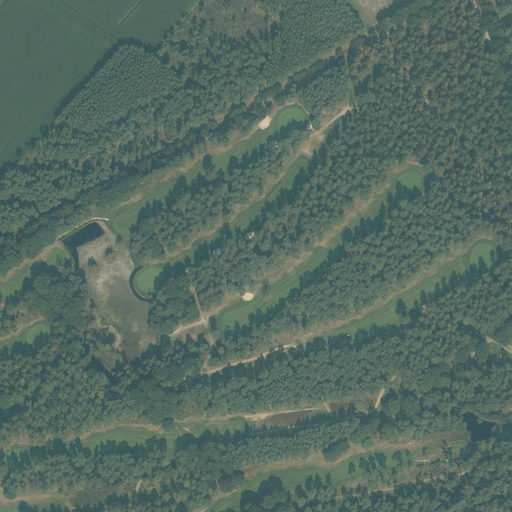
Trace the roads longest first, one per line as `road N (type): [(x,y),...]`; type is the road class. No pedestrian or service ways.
road 1 (track): [(203,370),(296,348),(345,438),(356,443),(511,323)]
road 2 (track): [(185,280),(212,349),(196,376),(139,384),(181,441),(180,451),(138,484),(134,511)]
road 3 (track): [(54,316),(82,333),(118,375),(139,384),(41,412),(13,431),(0,427)]
road 4 (track): [(511,224),(484,206),(456,204),(420,164),(355,158),(345,142),(348,87)]
road 5 (track): [(491,450),(463,472),(266,511)]
